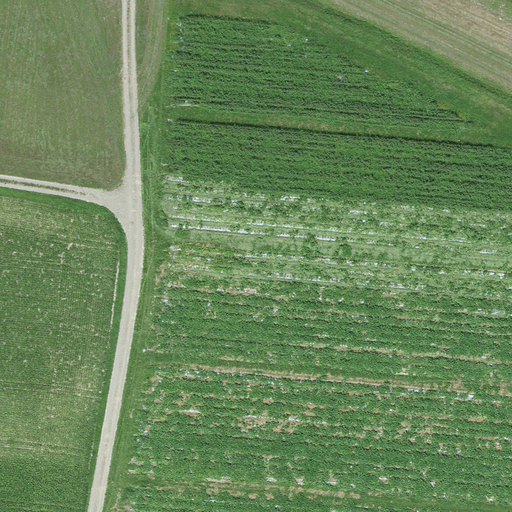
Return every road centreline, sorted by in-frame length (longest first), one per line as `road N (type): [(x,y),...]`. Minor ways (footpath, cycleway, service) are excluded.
road 1 (track): [(96,511),(140,258),(128,0)]
road 2 (track): [(0,176),(135,198)]
